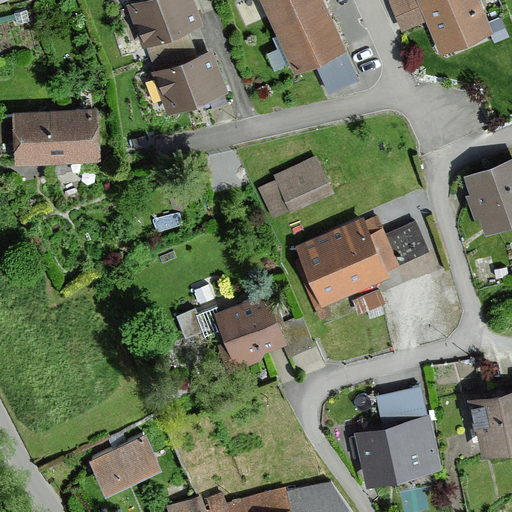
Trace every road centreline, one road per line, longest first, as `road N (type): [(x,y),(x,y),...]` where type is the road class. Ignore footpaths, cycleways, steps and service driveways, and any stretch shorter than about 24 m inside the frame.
road 1 (residential): [(511,134),(456,154),(438,175),(476,307),(464,343),(341,374),(315,398),(317,435),(369,511)]
road 2 (residential): [(411,84),(151,147)]
